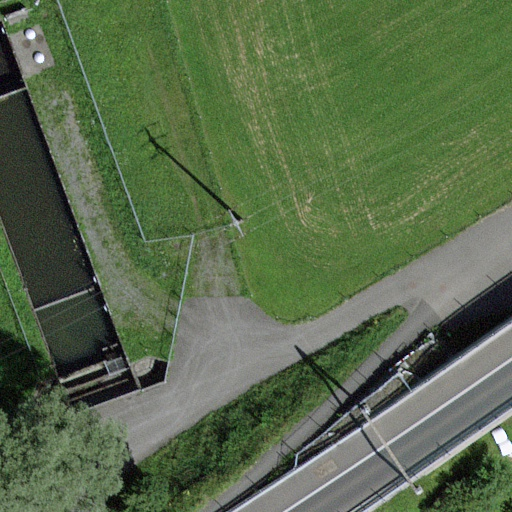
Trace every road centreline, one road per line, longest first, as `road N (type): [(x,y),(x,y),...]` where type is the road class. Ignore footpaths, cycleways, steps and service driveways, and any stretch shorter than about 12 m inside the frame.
road 1 (track): [(57,511),(138,435),(484,246),(511,287)]
road 2 (motorway): [(511,381),(317,511)]
